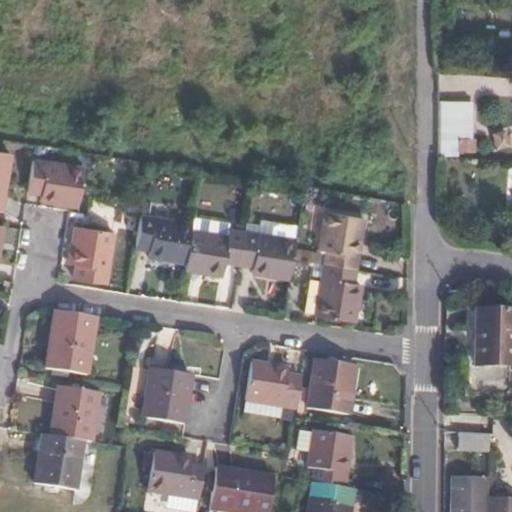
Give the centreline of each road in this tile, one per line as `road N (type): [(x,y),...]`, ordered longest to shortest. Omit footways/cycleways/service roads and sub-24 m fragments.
road 1 (residential): [(22,292),(427,354)]
road 2 (track): [(426,260),(426,0)]
road 3 (residential): [(427,354),(426,260),(511,269)]
road 4 (residential): [(425,511),(427,354)]
